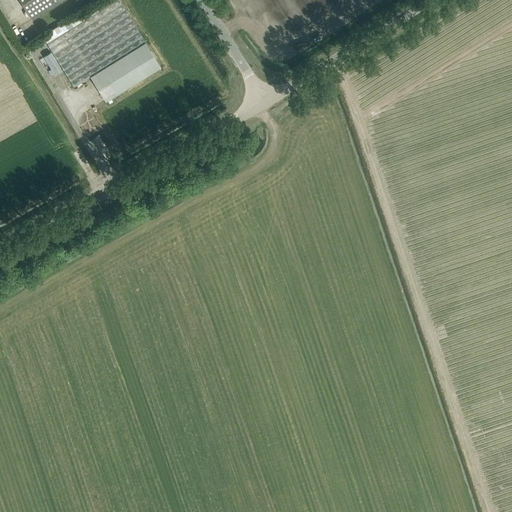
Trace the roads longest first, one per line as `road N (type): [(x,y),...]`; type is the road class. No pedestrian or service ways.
road 1 (unclassified): [(0,250),(264,102)]
road 2 (unclassified): [(264,102),(429,0)]
road 3 (unclassified): [(264,102),(200,0)]
